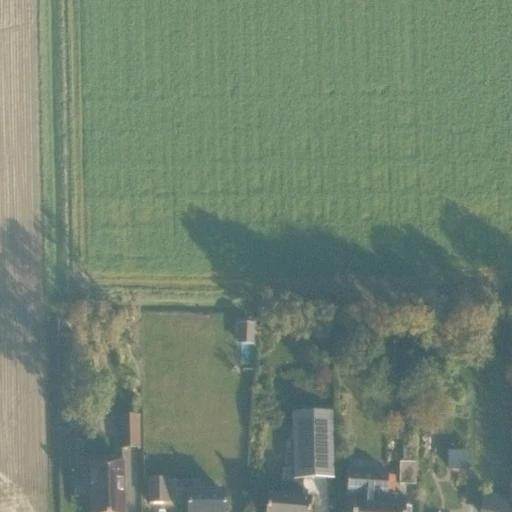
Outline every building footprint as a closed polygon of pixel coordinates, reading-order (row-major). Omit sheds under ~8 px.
[(118,419),(119,451),(139,451),(139,418),(118,419)] [(337,473),(338,450),(315,449),(314,473),(337,473)] [(91,511),(123,511),(123,462),(90,462),(91,511)] [(399,464),(399,487),(415,487),(415,465),(413,465),(401,465),(399,464)] [(304,473),(292,472),(283,472),(281,498),(268,497),(267,511),(309,511),(311,501),(302,500),(304,473)] [(411,511),(411,508),(405,508),(405,497),(392,496),(393,480),(388,480),(388,478),(348,475),(347,496),(354,496),(353,511),(411,511)] [(150,504),(168,504),(168,495),(188,495),(187,511),(223,511),(224,494),(199,494),(199,485),(194,485),(194,483),(168,483),(168,480),(150,480),(150,504)] [(511,511),(511,496),(489,494),(487,511),(511,511)]
